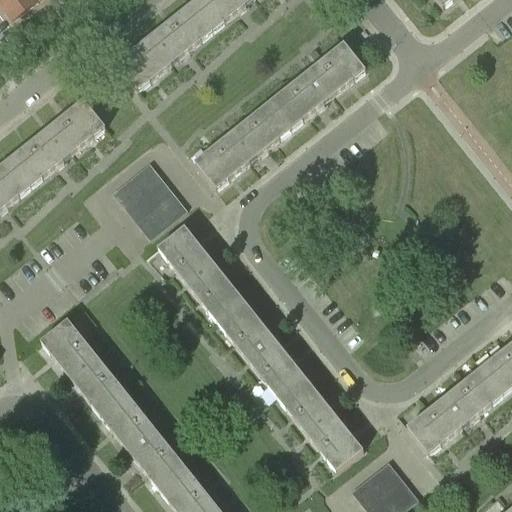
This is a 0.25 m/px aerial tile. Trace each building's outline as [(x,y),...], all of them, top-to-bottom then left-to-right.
[(0,0),(0,9),(12,25),(38,6),(45,0),(0,0)] [(203,0),(191,10),(212,37),(259,0),(203,0)] [(460,0),(431,0),(443,14),(460,0)] [(212,37),(191,10),(116,70),(138,97),(212,37)] [(344,49),(269,109),(291,136),(365,76),(344,49)] [(9,166),(31,193),(105,133),(84,106),(9,166)] [(291,136),(269,109),(195,168),(216,195),(291,136)] [(0,217),(31,193),(9,166),(0,172),(0,217)] [(138,193),(157,178),(149,168),(131,183),(138,193)] [(157,178),(138,193),(146,202),(165,187),(157,178)] [(138,193),(131,183),(112,198),(120,207),(138,193)] [(172,197),(165,187),(146,202),(153,211),(172,197)] [(138,193),(120,207),(127,217),(146,202),(138,193)] [(172,197),(153,211),(161,221),(179,206),(172,197)] [(146,202),(127,217),(135,226),(153,211),(146,202)] [(187,215),(179,206),(161,221),(169,230),(187,215)] [(153,211),(135,226),(142,235),(161,221),(153,211)] [(161,221),(142,235),(150,245),(169,230),(161,221)] [(217,329),(244,307),(185,233),(158,254),(217,329)] [(244,307),(217,329),(276,403),(304,381),(244,307)] [(100,422),(127,401),(68,326),(41,348),(100,422)] [(511,348),(481,374),(503,401),(511,393),(511,348)] [(503,401),(481,374),(407,433),(428,460),(503,401)] [(363,456),(304,381),(276,403),(336,478),(363,456)] [(127,401),(100,422),(160,497),(187,475),(127,401)] [(388,467),(369,482),(377,491),(396,477),(388,467)] [(216,511),(187,475),(160,497),(171,511),(216,511)] [(396,477),(377,491),(384,501),(403,486),(396,477)] [(377,491),(369,482),(351,497),(359,506),(377,491)] [(403,486),(384,501),(392,510),(411,495),(403,486)] [(377,491),(359,506),(363,511),(370,511),(384,501),(377,491)] [(411,495),(392,510),(393,511),(409,511),(418,505),(411,495)] [(384,501),(370,511),(389,511),(392,510),(384,501)]
